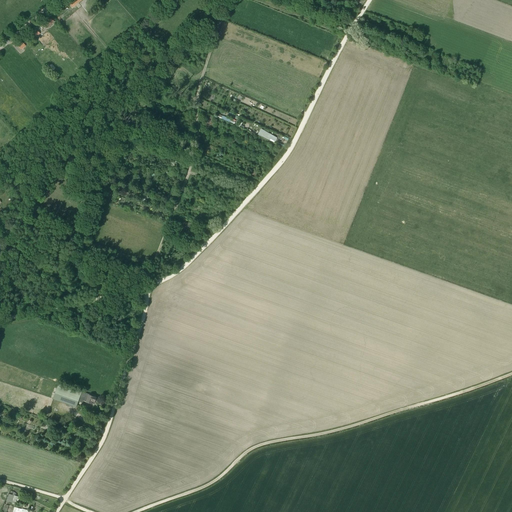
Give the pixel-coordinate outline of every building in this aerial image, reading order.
[(48,27),(55,22),(51,18),(45,23),(48,27)] [(40,34),(36,30),(29,36),(33,40),(40,34)] [(17,45),(21,50),(25,46),(22,42),(17,45)] [(99,177),(96,186),(105,189),(106,185),(103,184),(104,182),(103,181),(103,179),(99,177)] [(83,401),(86,394),(58,384),(55,394),(83,403),(83,401)] [(95,402),(96,398),(91,396),(91,395),(86,394),(83,401),(91,404),(92,404),(94,404),(94,402),(95,402)]
